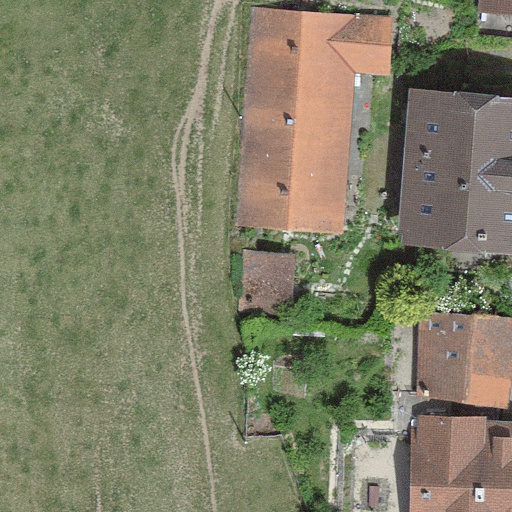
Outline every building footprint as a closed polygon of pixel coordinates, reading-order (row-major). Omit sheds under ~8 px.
[(511,0),(468,0),(468,11),(511,12),(511,0)] [(363,11),(248,4),(235,226),(350,233),(363,11)] [(511,88),(395,81),(385,242),(511,249),(511,88)] [(511,314),(417,308),(412,396),(506,402),(511,314)] [(511,511),(511,426),(406,424),(403,511),(511,511)]
